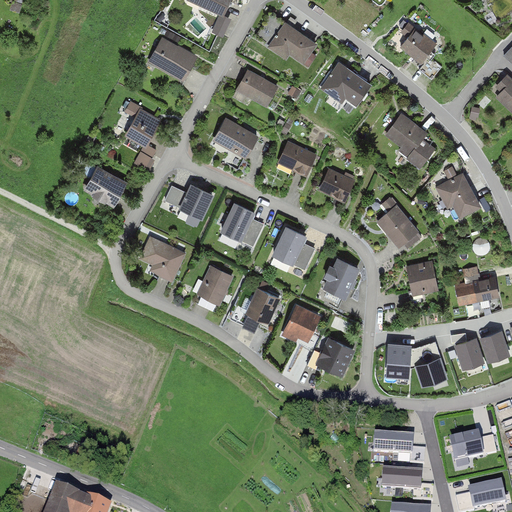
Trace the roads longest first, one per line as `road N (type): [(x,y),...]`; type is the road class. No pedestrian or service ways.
road 1 (residential): [(364,400),(300,390),(214,330),(121,281),(118,247),(171,155)]
road 2 (residential): [(364,400),(368,254),(171,155)]
road 3 (residential): [(293,0),(411,84),(466,138),(502,196)]
road 4 (residential): [(171,155),(257,0)]
road 5 (tertiary): [(156,511),(0,446)]
road 6 (residential): [(511,386),(431,405),(364,400)]
road 7 (track): [(118,247),(0,190)]
